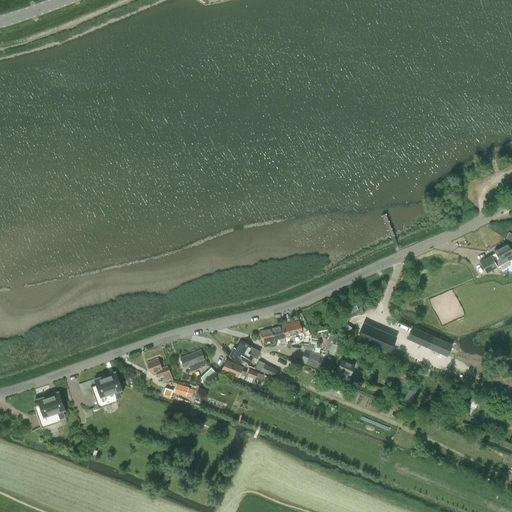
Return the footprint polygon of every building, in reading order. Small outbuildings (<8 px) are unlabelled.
[(480,261),(487,273),(509,260),(506,256),(511,252),(511,251),(507,243),(494,250),(498,257),(493,260),(490,255),(480,261)] [(354,299),(339,304),(342,314),(347,313),(348,317),(359,313),(359,314),(363,313),(361,307),(357,308),(354,299)] [(299,321),(282,325),(285,336),(286,343),(291,342),(299,340),(303,339),(302,332),(299,321)] [(364,324),(358,337),(385,349),(391,336),(364,324)] [(270,328),(273,339),(279,337),(281,345),(286,343),(285,336),(282,325),(270,328)] [(269,340),(273,339),(270,328),(260,331),(264,346),(271,345),(269,340)] [(413,328),(408,339),(446,356),(451,345),(413,328)] [(321,352),(320,354),(325,356),(326,354),(335,332),(330,330),(321,352)] [(334,336),(328,353),(334,355),(340,338),(334,336)] [(233,347),(229,355),(232,359),(246,366),(252,355),(256,358),(260,352),(254,348),(250,346),(241,341),(236,349),(233,347)] [(188,364),(190,368),(191,371),(207,364),(204,358),(201,350),(181,359),(184,366),(188,364)] [(320,354),(307,350),(305,350),(300,362),(320,370),(325,356),(320,354)] [(158,358),(147,362),(150,372),(155,370),(158,377),(163,375),(165,381),(172,378),(168,366),(161,368),(158,358)] [(241,370),(242,366),(226,360),(222,370),(238,377),(238,376),(243,379),(246,372),(241,370)] [(341,360),(335,374),(334,376),(347,381),(354,365),(341,360)] [(263,363),(260,371),(276,378),(279,372),(263,363)] [(210,368),(204,373),(210,380),(216,374),(210,368)] [(245,379),(253,383),(255,379),(260,381),(262,375),(249,369),(245,379)] [(90,386),(92,390),(98,407),(118,400),(117,397),(121,395),(119,389),(121,388),(115,371),(94,379),(96,384),(90,386)] [(175,383),(174,388),(180,389),(178,394),(185,396),(188,387),(175,383)] [(162,394),(162,396),(170,398),(170,396),(172,390),(165,387),(162,394)] [(64,408),(61,400),(58,391),(37,398),(39,404),(33,406),(41,427),(61,420),(60,417),(64,415),(62,409),(64,408)]
